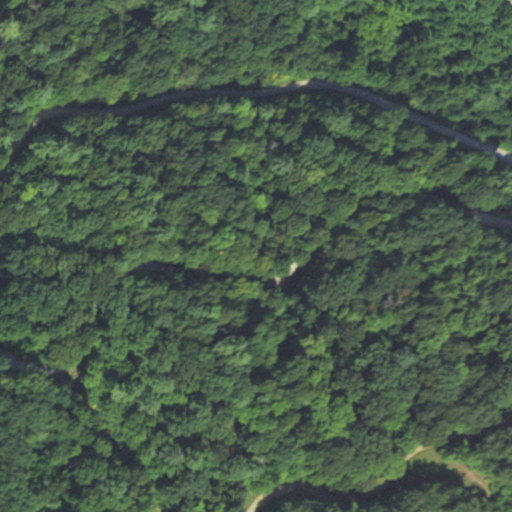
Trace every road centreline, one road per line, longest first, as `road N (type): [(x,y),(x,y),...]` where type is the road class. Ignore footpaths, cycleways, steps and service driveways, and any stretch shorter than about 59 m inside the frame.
road 1 (residential): [(511,156),(365,81),(310,65),(262,79),(185,70),(126,84),(0,90)]
road 2 (residential): [(239,511),(250,472),(268,459),(295,460),(355,485),(372,481),(404,434),(511,403)]
road 3 (residential): [(206,260),(227,267),(511,251)]
road 4 (residential): [(0,344),(26,358),(63,352),(80,334),(109,252),(166,247),(206,260)]
